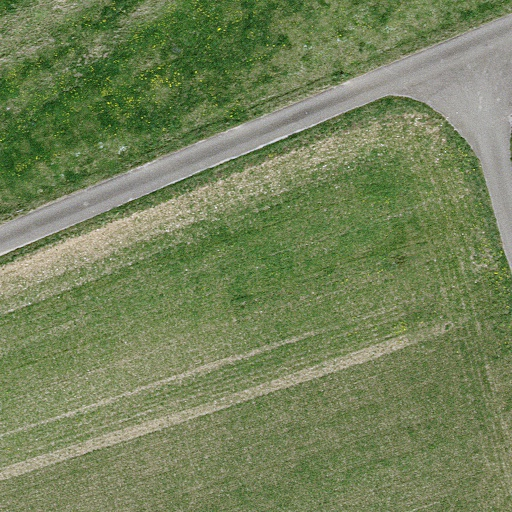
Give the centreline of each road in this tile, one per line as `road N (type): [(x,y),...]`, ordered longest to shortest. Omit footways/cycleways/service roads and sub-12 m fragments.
road 1 (track): [(511,39),(0,246)]
road 2 (track): [(511,168),(483,50)]
